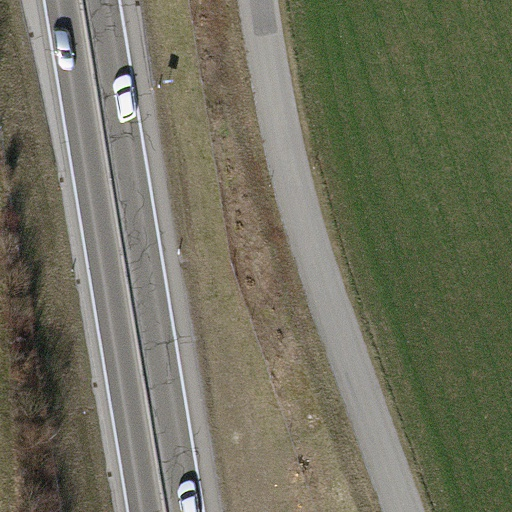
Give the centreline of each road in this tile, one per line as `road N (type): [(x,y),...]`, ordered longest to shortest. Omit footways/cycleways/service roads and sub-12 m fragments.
road 1 (unclassified): [(403,511),(306,243),(257,0)]
road 2 (trunk): [(188,511),(104,0)]
road 3 (trunk): [(65,0),(149,511)]
road 4 (trunk): [(332,511),(261,0)]
